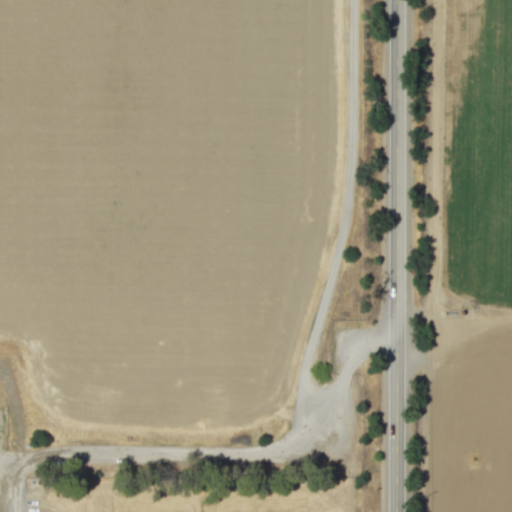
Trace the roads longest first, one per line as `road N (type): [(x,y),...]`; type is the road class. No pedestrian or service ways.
road 1 (secondary): [(397,0),(396,511)]
road 2 (track): [(332,394),(306,392),(301,379),(346,208),(351,0)]
road 3 (track): [(422,511),(427,353)]
road 4 (track): [(511,318),(473,321),(427,353),(397,342)]
